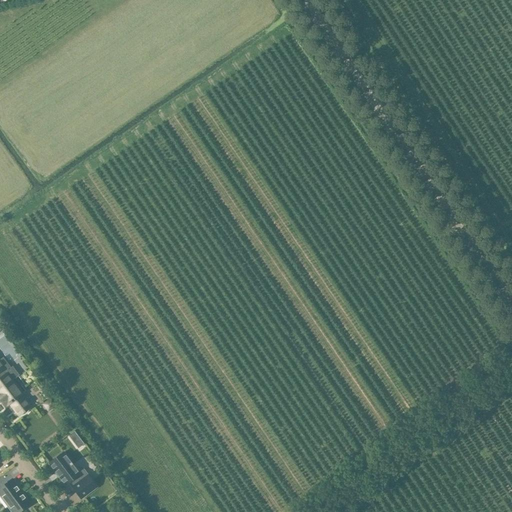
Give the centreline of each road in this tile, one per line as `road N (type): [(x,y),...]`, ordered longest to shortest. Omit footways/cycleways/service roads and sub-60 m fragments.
road 1 (tertiary): [(511,304),(304,0)]
road 2 (track): [(313,511),(511,362)]
